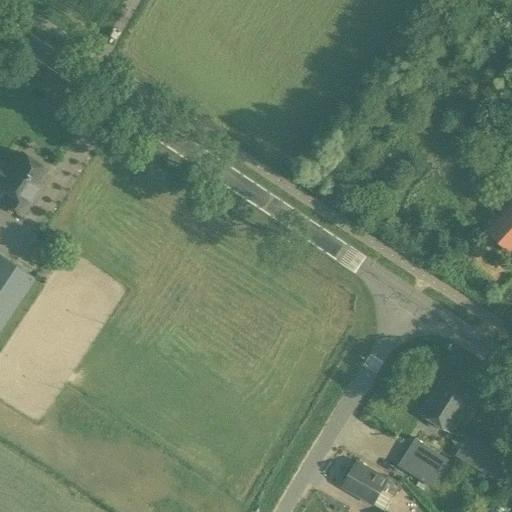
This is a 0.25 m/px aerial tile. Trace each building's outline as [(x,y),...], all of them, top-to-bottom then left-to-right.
[(39,187),(36,185),(46,171),(18,152),(0,179),(0,187),(11,196),(5,206),(20,216),(39,187)] [(511,248),(511,193),(484,224),(511,248)] [(0,330),(34,280),(32,278),(0,257),(0,330)] [(451,433),(473,399),(443,379),(421,413),(451,433)] [(511,487),(511,464),(466,437),(456,454),(511,488),(511,487)] [(431,488),(449,459),(416,438),(398,466),(431,488)] [(342,476),(345,485),(344,487),(385,511),(384,511),(393,511),(388,509),(402,484),(388,475),(386,479),(359,463),(358,464),(348,467),(342,476)]
